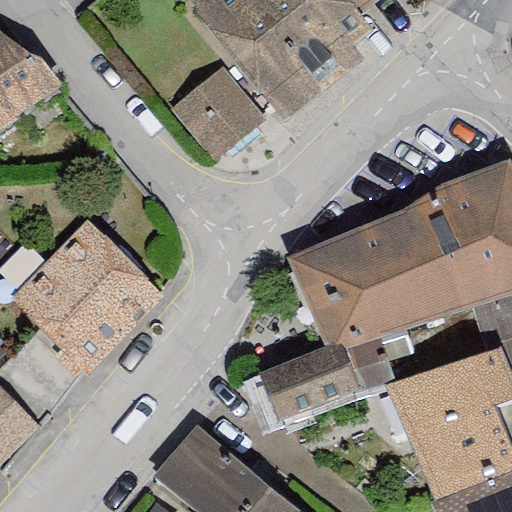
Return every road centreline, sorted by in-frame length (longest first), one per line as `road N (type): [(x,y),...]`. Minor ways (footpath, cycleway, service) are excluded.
road 1 (residential): [(29,0),(241,259)]
road 2 (residential): [(64,511),(241,259)]
road 3 (residential): [(241,259),(434,56)]
road 4 (unknown): [(148,392),(331,511)]
